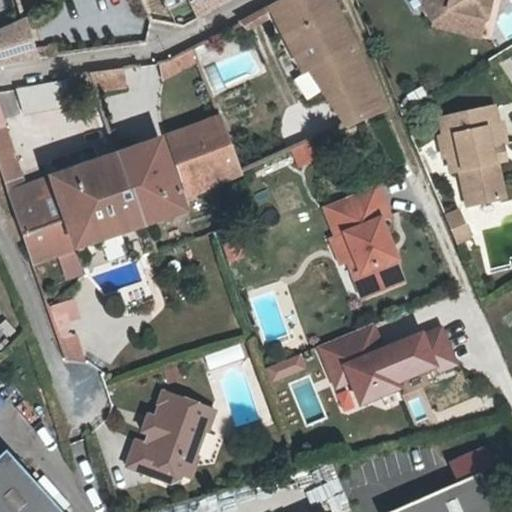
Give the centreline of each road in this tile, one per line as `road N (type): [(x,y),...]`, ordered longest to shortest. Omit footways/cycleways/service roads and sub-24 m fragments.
road 1 (residential): [(254,0),(177,43),(0,76)]
road 2 (residential): [(427,191),(511,383)]
road 3 (residential): [(0,222),(65,407)]
road 4 (unknown): [(0,436),(31,440),(108,511)]
